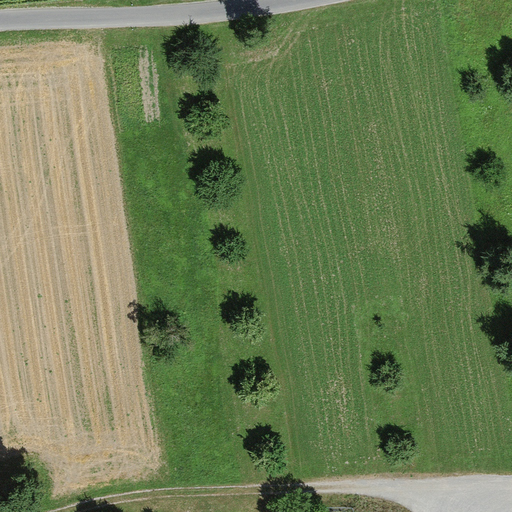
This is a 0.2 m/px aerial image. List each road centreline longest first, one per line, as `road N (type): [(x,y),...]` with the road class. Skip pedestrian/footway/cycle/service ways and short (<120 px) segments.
road 1 (track): [(66,511),(167,493),(474,489)]
road 2 (unclassified): [(289,0),(0,20)]
